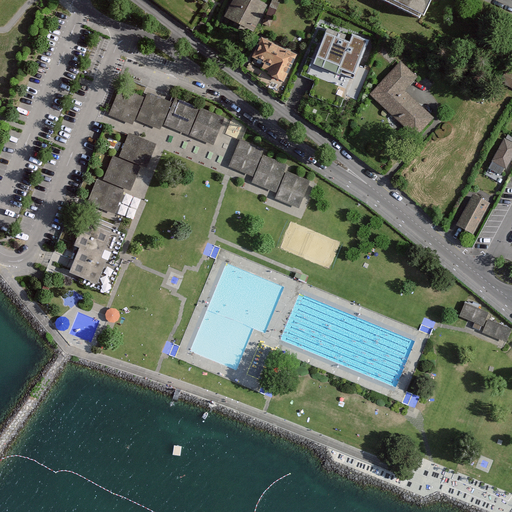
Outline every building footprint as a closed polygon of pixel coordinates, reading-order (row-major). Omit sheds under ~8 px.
[(270,6),(258,0),(234,0),(226,17),(258,32),(270,6)] [(434,0),(393,0),(427,16),(434,0)] [(370,43),(352,37),(349,44),(325,34),(315,61),(309,58),(302,78),(314,82),(319,70),(355,84),(370,43)] [(299,56),(263,39),(253,59),(265,65),(263,69),(272,73),(270,77),(286,85),(299,56)] [(421,78),(402,61),(371,95),(420,140),(436,122),(406,95),(421,78)] [(229,119),(178,99),(175,105),(160,99),(149,94),(147,100),(122,90),(111,117),(137,127),(139,122),(150,126),(164,131),(165,128),(217,148),(229,119)] [(146,170),(157,145),(130,134),(120,158),(115,156),(104,182),(99,180),(89,204),(116,215),(125,193),(130,195),(142,168),(146,170)] [(511,162),(511,143),(505,140),(492,162),(508,171),(511,162)] [(267,152),(243,141),(230,170),(254,180),(251,185),(278,197),(276,201),(300,212),(312,184),(288,174),(291,168),(265,157),(267,152)] [(492,206),(474,196),(458,225),(476,235),(492,206)] [(80,249),(71,274),(87,280),(99,285),(108,261),(103,259),(112,235),(85,225),(76,248),(80,249)] [(114,230),(112,235),(103,259),(108,261),(99,285),(87,280),(85,286),(111,296),(121,270),(117,268),(129,236),(114,230)] [(490,315),(467,304),(460,319),(469,323),(465,333),(505,351),(511,334),(511,329),(488,319),(490,315)] [(406,392),(402,403),(415,408),(419,397),(406,392)]
